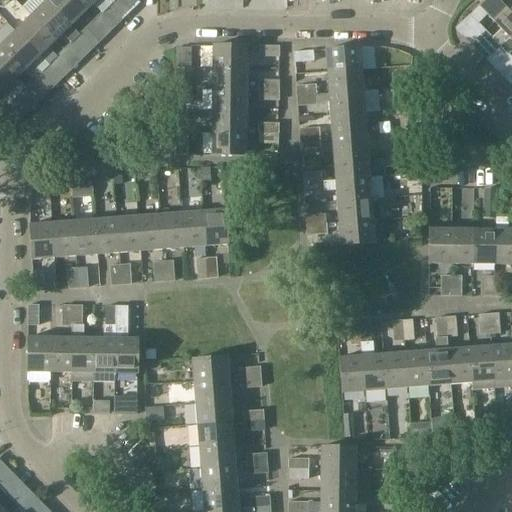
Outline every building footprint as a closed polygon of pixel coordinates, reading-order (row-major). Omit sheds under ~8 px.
[(44,0),(46,2),(71,27),(86,12),(74,0),(44,0)] [(106,0),(74,0),(86,12),(93,5),(102,15),(104,13),(117,27),(125,19),(106,0)] [(106,0),(125,19),(131,13),(118,0),(106,0)] [(494,23),(511,5),(511,0),(485,0),(479,7),(468,18),(456,30),(463,37),(477,24),(478,26),(488,16),(494,23)] [(46,2),(31,17),(56,42),(62,36),(72,45),(73,44),(72,43),(79,35),(80,35),(71,27),(46,2)] [(487,61),(511,37),(511,5),(494,23),(502,30),(492,40),(493,41),(480,54),(487,61)] [(31,17),(16,32),(40,57),(56,42),(31,17)] [(86,29),(80,35),(94,50),(100,43),(86,29)] [(16,32),(1,47),(25,72),(31,66),(41,75),(42,74),(55,87),(63,80),(49,66),(40,57),(16,32)] [(94,50),(80,35),(72,43),(86,57),(94,50)] [(511,37),(487,61),(494,68),(507,55),(509,57),(511,53),(511,37)] [(1,47),(0,47),(0,77),(32,110),(39,104),(25,90),(27,89),(17,79),(25,72),(1,47)] [(212,47),(212,69),(248,69),(248,47),(212,47)] [(260,47),(259,57),(280,58),(280,47),(260,47)] [(325,51),(327,73),(362,70),(361,48),(325,51)] [(293,53),(294,64),(314,62),(313,52),(293,53)] [(49,66),(63,80),(69,73),(55,59),(49,66)] [(248,92),(259,92),(279,92),(279,81),(260,81),(260,80),(248,79),(248,69),(212,69),(212,91),(248,92)] [(327,73),(328,95),(364,92),(362,70),(327,73)] [(32,110),(0,77),(0,96),(1,96),(10,105),(11,104),(24,118),(32,110)] [(296,87),(297,97),(317,96),(316,86),(296,87)] [(192,90),(178,90),(177,103),(192,104),(192,90)] [(212,91),(211,113),(247,114),(248,92),(212,91)] [(279,92),(259,92),(259,101),(279,101),(279,92)] [(328,95),(330,116),(366,114),(364,92),(328,95)] [(317,96),(297,97),(297,107),(317,106),(317,96)] [(211,113),(211,135),(247,135),(247,114),(211,113)] [(330,116),(331,138),(367,135),(366,114),(330,116)] [(259,125),(259,135),(279,135),(279,125),(259,125)] [(299,130),(300,140),(320,139),(319,129),(299,130)] [(187,134),(176,134),(177,156),(187,156),(187,134)] [(247,135),(211,135),(211,157),(247,157),(247,135)] [(279,135),(259,135),(259,145),(279,145),(279,135)] [(331,138),(333,160),(369,157),(367,135),(331,138)] [(320,139),(300,140),(301,150),(321,149),(320,139)] [(333,160),(335,181),(371,178),(369,157),(333,160)] [(210,169),(201,169),(202,184),(210,183),(210,169)] [(303,173),(303,184),(323,182),(322,172),(303,173)] [(335,181),(336,203),(372,200),(371,178),(335,181)] [(323,182),(303,184),(304,193),(324,192),(323,182)] [(496,201),(496,190),(485,190),(484,201),(496,201)] [(336,203),(338,224),(374,222),(381,221),(379,200),(372,200),(336,203)] [(225,211),(203,212),(206,248),(228,246),(225,211)] [(203,212),(181,214),(184,250),(206,248),(203,212)] [(181,214),(160,216),(162,252),(184,250),(181,214)] [(306,216),(306,225),(307,226),(327,225),(326,215),(306,216)] [(160,216),(138,217),(141,253),(162,252),(160,216)] [(138,217),(116,219),(119,255),(141,253),(138,217)] [(116,219),(95,221),(98,257),(119,255),(116,219)] [(95,221),(73,222),(76,258),(98,257),(95,221)] [(73,222),(51,224),(54,260),(76,258),(73,222)] [(374,222),(338,224),(340,247),(376,244),(374,222)] [(54,260),(51,224),(29,226),(32,262),(54,260)] [(327,225),(307,226),(307,236),(327,235),(327,225)] [(428,266),(451,266),(451,230),(429,230),(428,266)] [(451,266),(473,266),(473,230),(451,230),(451,266)] [(473,266),(494,266),(495,230),(473,230),(473,266)] [(494,266),(511,266),(511,230),(495,230),(494,266)] [(216,259),(206,260),(208,280),(218,279),(216,259)] [(208,280),(206,260),(196,261),(198,281),(208,280)] [(173,262),(163,263),(165,283),(175,282),(173,262)] [(165,283),(163,263),(153,264),(155,284),(165,283)] [(122,286),(120,266),(110,267),(112,287),(122,286)] [(130,266),(120,266),(122,286),(132,286),(130,266)] [(87,269),(77,270),(79,290),(89,289),(87,269)] [(79,290),(77,270),(67,271),(69,291),(79,290)] [(33,273),(34,293),(45,292),(43,272),(33,273)] [(441,297),(451,298),(451,278),(441,277),(441,297)] [(451,278),(451,298),(461,298),(461,278),(451,278)] [(484,298),(494,298),(494,278),(484,278),(484,298)] [(494,278),(494,298),(504,298),(504,278),(494,278)] [(28,326),(38,327),(39,307),(28,306),(28,326)] [(72,327),(72,307),(62,307),(62,327),(72,327)] [(71,383),(92,383),(93,339),(84,339),(84,327),(82,327),(82,307),(72,307),(72,327),(72,339),(71,375),(71,383)] [(93,339),(92,383),(115,383),(115,375),(114,375),(115,339),(115,327),(116,327),(116,307),(106,307),(106,327),(104,327),(104,339),(93,339)] [(138,339),(128,339),(128,308),(126,308),(116,307),(116,327),(115,327),(115,339),(114,375),(115,375),(137,375),(138,339)] [(499,314),(489,315),(490,335),(500,334),(499,314)] [(490,335),(489,315),(479,316),(480,336),(490,335)] [(429,387),(451,386),(448,350),(447,338),(446,318),(436,319),(437,339),(435,339),(436,351),(427,351),(429,387)] [(456,318),(446,318),(447,338),(457,338),(456,318)] [(413,321),(403,322),(404,342),(414,341),(413,321)] [(404,342),(403,322),(393,322),(394,342),(404,342)] [(360,325),(361,345),(362,356),(364,392),(386,391),(383,355),(374,355),(373,343),(371,343),(370,324),(360,325)] [(351,346),(361,345),(360,325),(350,326),(351,346)] [(51,382),(51,374),(49,374),(49,338),(28,338),(27,374),(27,382),(51,382)] [(51,374),(71,375),(72,339),(49,338),(49,374),(51,374)] [(511,345),(492,347),(495,390),(511,388),(511,345)] [(470,348),(473,384),(473,392),(495,390),(492,347),(470,348)] [(448,350),(451,386),(473,384),(470,348),(448,350)] [(405,353),(408,389),(429,387),(427,351),(405,353)] [(383,355),(386,391),(408,389),(405,353),(383,355)] [(364,392),(362,356),(339,358),(342,394),(364,392)] [(192,361),(194,383),(229,380),(228,358),(192,361)] [(240,370),(241,380),(261,378),(260,368),(240,370)] [(261,378),(241,380),(242,390),(262,388),(261,378)] [(194,383),(195,404),(231,402),(229,380),(194,383)] [(114,398),(114,415),(136,415),(137,415),(137,398),(114,398)] [(195,404),(197,426),(233,423),(231,402),(195,404)] [(163,408),(145,409),(146,422),(164,421),(163,408)] [(244,413),(244,423),(264,421),(263,412),(244,413)] [(344,416),(345,438),(354,437),(353,416),(344,416)] [(264,421),(244,423),(245,433),(265,431),(264,421)] [(197,426),(198,448),(234,445),(233,423),(197,426)] [(198,448),(200,469),(236,467),(234,445),(198,448)] [(320,448),(320,470),(356,470),(356,448),(320,448)] [(247,456),(247,466),(267,464),(267,454),(247,456)] [(289,460),(289,470),(309,470),(309,460),(289,460)] [(0,467),(0,481),(10,471),(3,464),(0,467)] [(267,464),(247,466),(248,476),(268,474),(267,464)] [(200,469),(202,491),(238,488),(236,467),(200,469)] [(309,470),(289,470),(288,480),(308,480),(309,470)] [(320,470),(320,492),(356,492),(356,470),(320,470)] [(10,471),(0,481),(0,511),(3,509),(0,506),(0,497),(5,493),(4,492),(17,479),(10,471)] [(202,491),(203,511),(213,511),(271,508),(270,498),(251,499),(251,497),(238,498),(238,488),(202,491)] [(320,492),(319,511),(355,511),(356,492),(320,492)] [(30,511),(41,502),(34,495),(20,508),(19,507),(14,511),(5,511),(3,509),(0,511),(30,511)] [(41,502),(30,511),(45,511),(48,510),(41,502)] [(288,503),(288,511),(308,511),(308,503),(288,503)]
